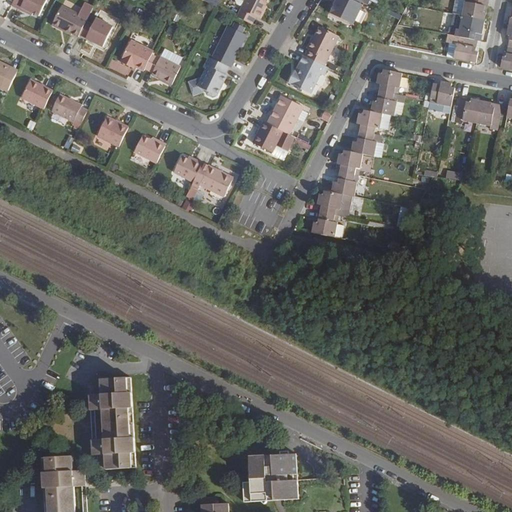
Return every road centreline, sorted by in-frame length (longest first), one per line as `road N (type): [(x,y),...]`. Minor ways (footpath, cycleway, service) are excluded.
road 1 (residential): [(70,309),(478,511)]
road 2 (residential): [(273,254),(372,58),(511,84)]
road 3 (residential): [(0,34),(185,124),(214,130)]
road 4 (residential): [(214,130),(300,0)]
